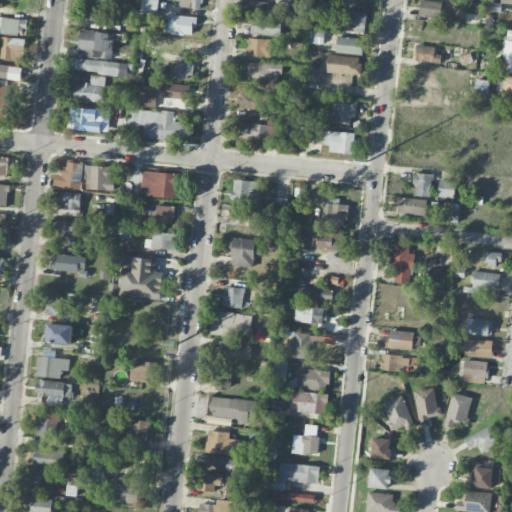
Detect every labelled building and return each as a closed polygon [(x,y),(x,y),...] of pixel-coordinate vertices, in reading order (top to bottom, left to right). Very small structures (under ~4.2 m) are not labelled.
[(158,0),(141,0),(141,14),(157,15),(158,0)] [(177,0),(178,8),(201,9),(200,0),(177,0)] [(267,15),(268,2),(255,1),(255,15),(267,15)] [(444,19),(445,2),(420,1),(419,17),(444,19)] [(341,32),(365,33),(366,12),(342,11),(341,32)] [(195,36),(196,17),(168,16),(167,34),(195,36)] [(28,19),(0,18),(0,34),(27,36),(28,19)] [(281,36),(281,20),(252,19),(251,35),(281,36)] [(112,61),(115,41),(108,40),(109,33),(81,30),(78,56),(112,61)] [(308,43),(323,44),(324,31),(309,30),(308,43)] [(502,72),(511,73),(511,31),(506,31),(502,72)] [(362,56),(364,40),(337,36),(335,52),(362,56)] [(25,39),(2,38),(1,59),(24,60),(25,39)] [(270,39),(248,39),(247,56),(270,57),(270,39)] [(441,64),(441,55),(435,55),(435,47),(416,46),(416,63),(441,64)] [(361,74),(361,56),(328,56),(327,74),(361,74)] [(129,77),(130,64),(71,58),(69,71),(129,77)] [(171,78),(192,81),(194,64),(174,62),(171,78)] [(273,82),(274,75),(282,75),(282,64),(247,63),(246,82),(273,82)] [(0,78),(21,80),(22,67),(0,65),(0,78)] [(72,83),(71,100),(104,102),(105,76),(91,76),(90,84),(72,83)] [(496,91),(511,91),(511,76),(496,76),(496,91)] [(189,85),(146,82),(145,89),(138,88),(137,106),(156,107),(156,97),(188,99),(189,85)] [(8,86),(0,85),(0,117),(7,118),(8,86)] [(270,95),(236,93),(236,109),(262,110),(263,102),(270,102),(270,95)] [(331,123),(354,125),(356,101),(333,99),(331,123)] [(70,120),(76,120),(76,131),(97,132),(98,109),(71,108),(70,120)] [(191,139),(192,122),(174,122),(175,111),(128,110),(128,138),(191,139)] [(329,153),(353,154),(354,133),(320,131),(319,144),(329,145),(329,153)] [(14,159),(0,157),(0,175),(12,177),(14,159)] [(61,162),(59,187),(81,189),(81,188),(113,191),(115,168),(61,162)] [(177,198),(178,174),(142,172),(141,196),(177,198)] [(431,197),(432,174),(414,173),(413,196),(431,197)] [(232,204),(258,204),(259,181),(233,181),(232,204)] [(455,181),(439,181),(438,197),(454,198),(455,181)] [(0,207),(7,208),(8,184),(0,183),(0,207)] [(80,209),(81,193),(59,193),(58,209),(80,209)] [(322,225),(346,226),(348,205),(339,204),(340,198),(323,197),(322,225)] [(397,213),(425,216),(427,201),(399,197),(397,213)] [(459,204),(446,203),(445,223),(458,223),(459,204)] [(156,211),(148,211),(148,223),(174,224),(175,206),(156,206),(156,211)] [(80,221),(57,221),(57,238),(80,239),(80,221)] [(341,251),(343,234),(318,231),(317,249),(341,251)] [(175,251),(176,234),(153,232),(151,248),(175,251)] [(255,239),(228,238),(228,249),(231,249),(231,265),(254,266),(254,255),(262,255),(262,245),(255,245),(255,239)] [(394,283),(412,283),(413,254),(410,254),(410,244),(395,244),(394,283)] [(86,257),(54,255),(53,270),(85,271),(86,257)] [(162,299),(163,272),(157,272),(157,258),(116,257),(116,265),(122,265),(120,297),(162,299)] [(445,269),(430,269),(429,282),(445,283),(445,269)] [(499,293),(500,273),(471,272),(470,292),(499,293)] [(243,288),(224,287),(223,307),(242,308),(243,288)] [(299,300),(333,301),(333,289),(299,289),(299,300)] [(78,317),(78,300),(47,299),(46,316),(78,317)] [(274,311),(274,302),(254,301),(253,311),(274,311)] [(326,309),(296,305),(294,321),(324,325),(326,309)] [(252,316),(214,311),(210,334),(248,340),(252,316)] [(492,336),(492,320),(466,319),(465,334),(492,336)] [(386,349),(413,350),(414,332),(387,331),(386,349)] [(295,340),(287,339),(287,358),(314,359),(315,334),(295,334),(295,340)] [(493,341),(464,340),(463,357),(492,358),(493,341)] [(251,345),(222,345),(221,358),(250,359),(251,345)] [(408,371),(409,357),(380,355),(380,369),(408,371)] [(70,359),(37,356),(35,376),(60,379),(61,370),(69,371),(70,359)] [(287,360),(273,360),(272,382),(286,383),(287,360)] [(487,361),(464,360),(463,382),(486,383),(487,361)] [(130,382),(160,383),(161,363),(131,361),(130,382)] [(233,370),(216,368),(214,385),(231,386),(233,370)] [(329,370),(299,369),(298,389),(328,391),(329,370)] [(47,406),(62,406),(62,397),(71,398),(72,383),(38,381),(37,396),(48,397),(47,406)] [(429,418),(439,417),(436,388),(415,390),(419,425),(429,424),(429,418)] [(293,391),(291,411),(326,416),(328,395),(293,391)] [(472,397),(451,393),(445,426),(453,428),(454,419),(467,421),(472,397)] [(414,424),(401,395),(382,404),(395,432),(414,424)] [(255,420),(257,400),(207,397),(206,418),(255,420)] [(37,437),(58,438),(59,414),(38,413),(37,437)] [(147,441),(148,421),(125,420),(125,440),(147,441)] [(504,441),(495,423),(464,439),(470,450),(477,446),(481,453),(504,441)] [(94,443),(108,443),(108,428),(94,427),(94,443)] [(229,439),(230,432),(207,431),(206,454),(239,455),(240,440),(229,439)] [(318,456),(319,438),(292,437),(291,454),(318,456)] [(392,439),(372,438),(371,459),(391,459),(392,439)] [(63,467),(64,451),(35,449),(34,466),(63,467)] [(232,465),(233,458),(213,457),(212,464),(232,465)] [(90,481),(104,481),(105,463),(91,462),(90,481)] [(500,469),(491,469),(491,463),(473,462),(472,487),(500,488),(500,469)] [(320,467),(280,463),(279,478),(262,477),(261,489),(285,491),(286,481),(318,484),(320,467)] [(23,483),(41,483),(41,469),(24,468),(23,483)] [(391,469),(370,468),(369,488),(390,489),(391,469)] [(214,493),(215,486),(220,486),(222,476),(196,473),(194,490),(214,493)] [(139,506),(143,480),(125,477),(124,485),(108,483),(105,501),(139,506)] [(456,511),(467,511),(490,511),(492,493),(463,491),(463,501),(456,501),(456,511)] [(365,511),(399,511),(400,505),(392,504),(393,495),(368,492),(365,511)] [(285,502),(315,503),(315,494),(285,493),(285,502)] [(29,511),(50,511),(52,500),(32,498),(29,511)] [(244,511),(245,502),(216,500),(216,505),(200,504),(199,511),(244,511)]
